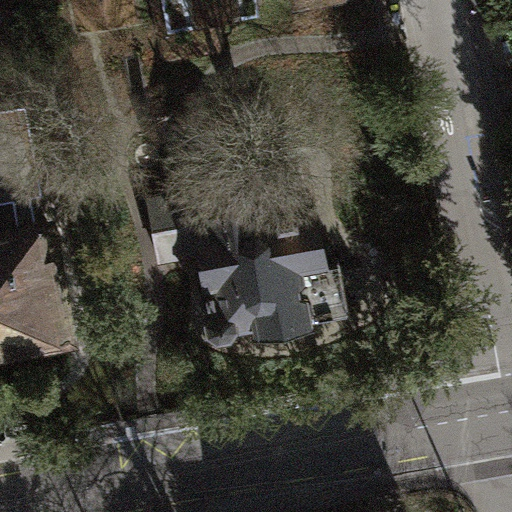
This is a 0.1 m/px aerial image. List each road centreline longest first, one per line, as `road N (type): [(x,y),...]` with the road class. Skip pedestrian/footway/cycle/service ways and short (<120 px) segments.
road 1 (secondary): [(0,504),(511,414)]
road 2 (residential): [(511,377),(444,0)]
